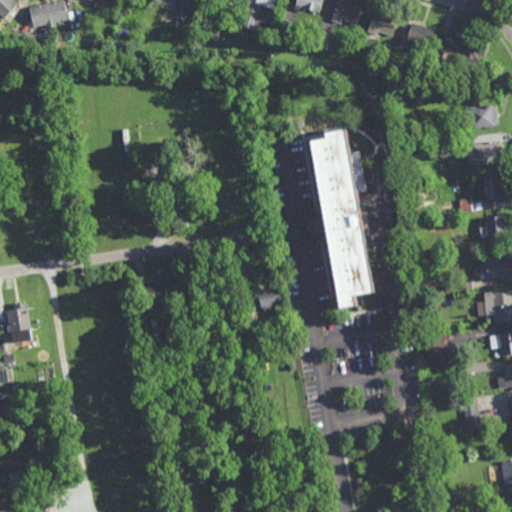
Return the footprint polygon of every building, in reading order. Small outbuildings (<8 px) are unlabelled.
[(4,19),(0,15),(0,0),(13,0),(18,5),(4,19)] [(57,26),(47,28),(46,26),(34,28),(29,7),(63,0),(67,21),(56,23),(57,26)] [(195,0),(188,21),(173,16),(177,0),(195,0)] [(282,0),(280,7),(275,5),(273,9),(255,3),(256,0),(282,0)] [(323,0),(320,13),(306,9),(305,12),(295,9),(297,0),(323,0)] [(357,24),(343,20),(342,24),(332,21),(338,0),(346,0),(353,2),(352,4),(362,8),(357,24)] [(262,32),(260,31),(259,35),(252,33),(253,30),(241,26),(246,8),(261,13),(260,15),(267,17),(262,32)] [(393,36),(379,31),(378,35),(369,32),(375,12),(398,20),(393,36)] [(290,37),(279,33),(284,19),(295,24),(290,37)] [(431,48),(408,40),(413,24),(436,32),(431,48)] [(329,44),(319,42),(321,28),(332,30),(329,44)] [(472,38),(471,41),(480,45),(480,47),(484,48),(477,69),(460,62),(456,74),(444,70),(447,61),(442,60),(445,52),(441,51),(447,33),(456,36),(457,33),(472,38)] [(441,76),(430,73),(434,58),(445,62),(441,76)] [(460,95),(448,94),(448,85),(461,85),(460,95)] [(499,124),(495,124),(495,126),(472,129),(472,128),(466,129),(464,111),(470,111),(469,108),(492,105),(493,107),(497,107),(499,124)] [(371,299),(351,302),(353,312),(336,315),(323,240),(307,243),(305,227),(322,224),(308,142),(324,139),(323,135),(343,131),(371,299)] [(143,159),(141,145),(155,142),(158,157),(143,159)] [(504,160),(499,161),(500,163),(471,166),(469,147),(473,146),(472,144),(490,142),(490,143),(502,142),(504,160)] [(502,184),(505,184),(506,190),(503,191),(504,198),(486,200),(486,199),(474,200),(471,179),(484,178),(484,179),(502,177),(502,184)] [(200,208),(188,210),(188,207),(177,209),(175,198),(177,198),(175,189),(196,186),(200,208)] [(461,213),(460,200),(471,199),(473,212),(461,213)] [(501,244),(489,244),(488,238),(482,238),(481,227),(488,227),(487,217),(506,216),(507,233),(501,234),(501,244)] [(511,275),(489,278),(488,272),(482,272),(481,262),(486,262),(486,260),(493,259),(493,257),(511,255),(511,275)] [(157,311),(150,312),(145,284),(165,281),(168,302),(156,304),(157,311)] [(273,309),(271,310),(271,312),(268,312),(268,310),(265,311),(264,307),(262,307),(259,291),(279,287),(282,303),(272,305),(273,309)] [(511,321),(495,324),(494,316),(487,317),(487,315),(481,316),(479,303),(486,302),(485,293),(511,289),(511,321)] [(12,343),(6,310),(14,308),(13,303),(27,300),(32,328),(31,328),(33,339),(12,343)] [(249,322),(246,309),(255,306),(258,320),(249,322)] [(155,317),(156,316),(159,333),(147,335),(144,318),(150,317),(149,316),(154,315),(155,317)] [(511,353),(503,355),(502,347),(493,349),(491,336),(511,333),(511,353)] [(447,357),(430,359),(429,350),(422,351),(420,337),(445,334),(447,357)] [(5,362),(3,355),(13,353),(15,360),(5,362)] [(488,371),(471,373),(471,371),(466,371),(465,364),(487,362),(488,371)] [(511,386),(501,388),(500,378),(506,377),(506,374),(507,374),(506,365),(511,364),(511,386)] [(0,381),(0,367),(6,366),(8,380),(0,381)] [(0,398),(0,390),(7,390),(8,398),(0,398)] [(467,429),(463,398),(477,397),(481,427),(467,429)] [(511,485),(505,486),(503,462),(511,460),(511,485)] [(10,484),(9,471),(20,469),(22,482),(10,484)] [(444,478),(443,470),(454,469),(455,477),(444,478)]
